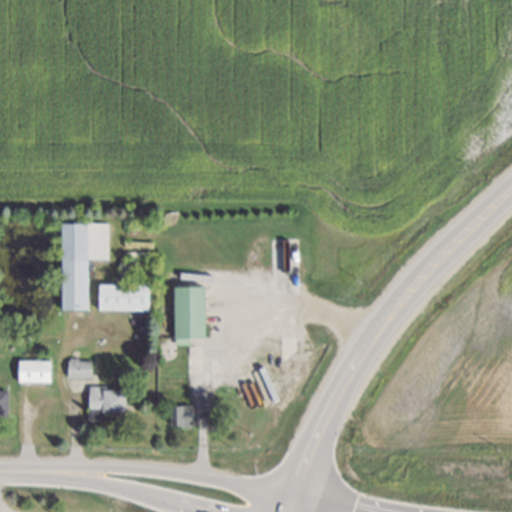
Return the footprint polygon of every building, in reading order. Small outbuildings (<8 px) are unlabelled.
[(108,259),(109,223),(62,222),(62,309),(88,309),(88,259),(108,259)] [(150,309),(150,283),(99,284),(99,310),(150,309)] [(175,286),(175,344),(191,344),(191,338),(206,337),(206,286),(175,286)] [(68,377),(91,377),(92,359),(69,359),(68,377)] [(51,360),(19,360),(19,381),(50,381),(51,360)] [(104,411),(127,412),(127,388),(90,387),(89,420),(104,421),(104,411)] [(0,389),(0,412),(9,413),(9,390),(0,389)] [(192,405),(171,405),(172,426),(193,426),(192,405)]
